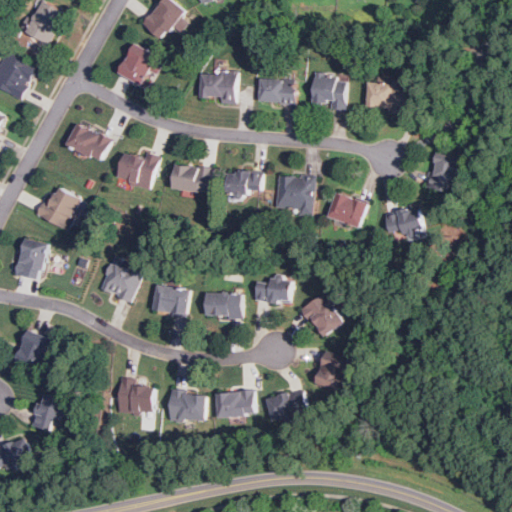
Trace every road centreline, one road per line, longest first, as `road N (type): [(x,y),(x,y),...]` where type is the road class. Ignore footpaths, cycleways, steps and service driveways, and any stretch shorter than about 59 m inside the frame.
road 1 (tertiary): [(119,511),(236,486),(325,478),(405,493),(451,511)]
road 2 (residential): [(78,76),(177,126),(336,143),(393,159)]
road 3 (residential): [(0,295),(65,306),(172,354),(280,348)]
road 4 (residential): [(0,218),(122,0)]
